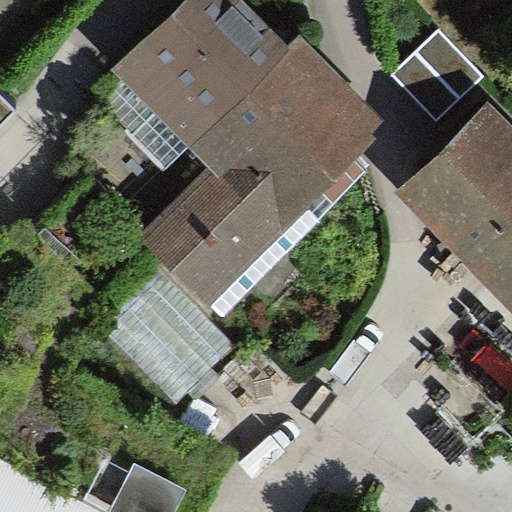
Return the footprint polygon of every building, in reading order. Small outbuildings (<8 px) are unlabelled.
[(289,46),(242,0),(182,0),(111,70),(123,82),(188,148),(207,167),(136,236),(208,308),(211,305),(355,160),(377,138),(371,134),(385,120),(301,34),(289,46)] [(482,77),(438,31),(392,75),(436,121),(482,77)] [(165,171),(188,148),(123,82),(100,105),(165,171)] [(0,129),(17,112),(0,94),(0,129)] [(511,311),(511,125),(488,101),(396,192),(511,311)] [(355,160),(211,305),(223,317),(367,171),(355,160)] [(176,403),(234,346),(160,266),(99,325),(176,403)] [(102,511),(0,453),(0,511),(102,511)] [(109,511),(176,511),(188,490),(135,463),(109,511)]
